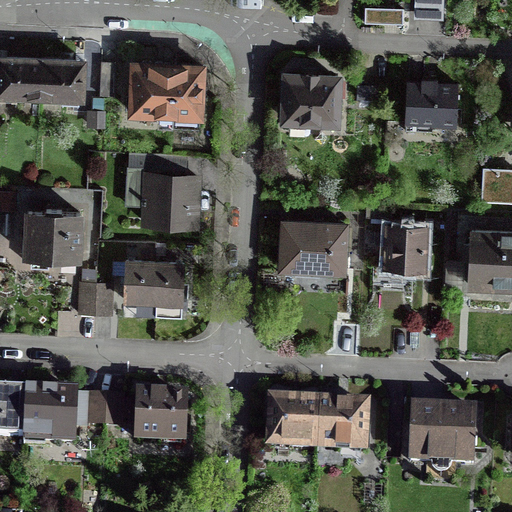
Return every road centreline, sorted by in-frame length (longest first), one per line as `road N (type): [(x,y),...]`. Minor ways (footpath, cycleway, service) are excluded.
road 1 (residential): [(229,362),(240,19)]
road 2 (residential): [(511,376),(229,362)]
road 3 (residential): [(229,362),(0,349)]
road 4 (residential): [(240,19),(40,9)]
road 5 (residential): [(511,49),(341,38)]
road 6 (residential): [(222,511),(229,362)]
